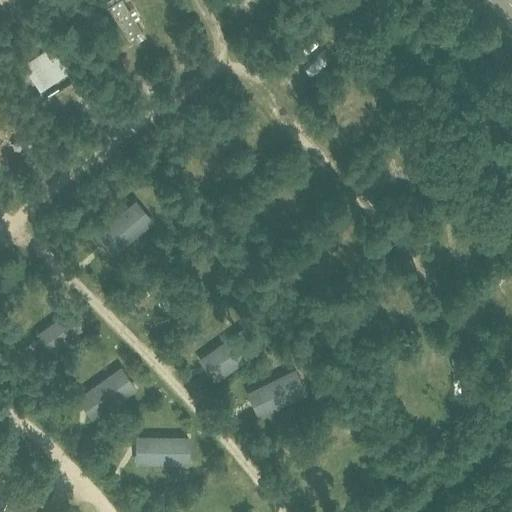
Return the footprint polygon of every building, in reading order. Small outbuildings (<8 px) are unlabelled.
[(131,40),(145,32),(125,0),(118,0),(110,5),(131,40)] [(54,51),(51,53),(17,74),(25,86),(41,75),(49,87),(66,76),(69,74),(54,51)] [(0,132),(12,122),(0,109),(0,132)] [(136,203),(104,230),(118,246),(150,219),(136,203)] [(80,328),(69,313),(41,333),(51,348),(80,328)] [(221,372),(255,348),(243,331),(209,355),(221,372)] [(121,369),(87,394),(99,411),(133,387),(121,369)] [(266,409),(304,391),(294,372),(257,390),(266,409)] [(146,459),(188,460),(188,439),(146,438),(146,459)] [(37,511),(16,500),(9,497),(5,503),(1,501),(0,500),(0,511),(37,511)]
